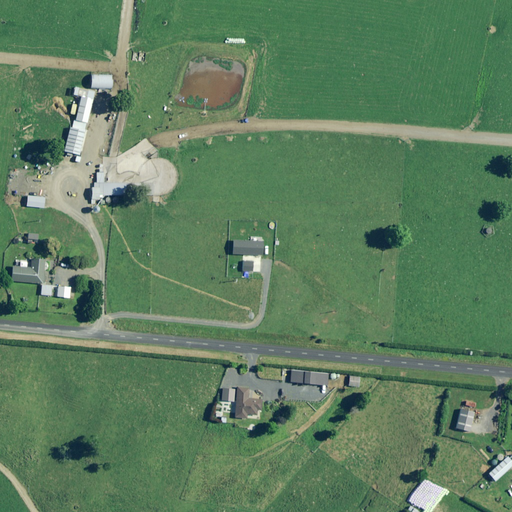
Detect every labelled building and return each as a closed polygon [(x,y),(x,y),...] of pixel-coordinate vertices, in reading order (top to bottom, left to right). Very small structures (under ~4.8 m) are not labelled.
[(130,65),(139,66),(140,60),(146,61),(147,54),(132,53),(132,57),(130,57),(130,65)] [(113,74),(89,72),(88,90),(112,92),(113,74)] [(92,99),(81,96),(76,120),(87,122),(92,99)] [(84,130),(71,127),(66,151),(79,154),(84,130)] [(152,184),(91,182),(91,199),(99,200),(99,194),(152,195),(152,184)] [(34,196),(15,194),(14,205),(33,206),(34,196)] [(29,268),(12,266),(10,280),(43,283),(45,259),(30,258),(29,268)] [(42,285),(41,294),(51,295),(52,286),(42,285)] [(57,286),(56,296),(70,297),(71,288),(57,286)] [(317,373),(299,372),(299,381),(317,382),(317,373)] [(359,376),(348,376),(347,386),(359,387),(359,376)] [(245,419),(245,414),(256,415),(257,410),(259,410),(261,399),(247,397),(248,388),(236,387),(233,417),(245,419)] [(234,389),(222,388),(221,400),(232,401),(234,389)] [(472,413),(459,410),(455,429),(468,432),(472,413)] [(511,460),(508,456),(488,474),(495,482),(511,465),(511,460)] [(487,477),(482,481),(488,488),(493,483),(487,477)]
